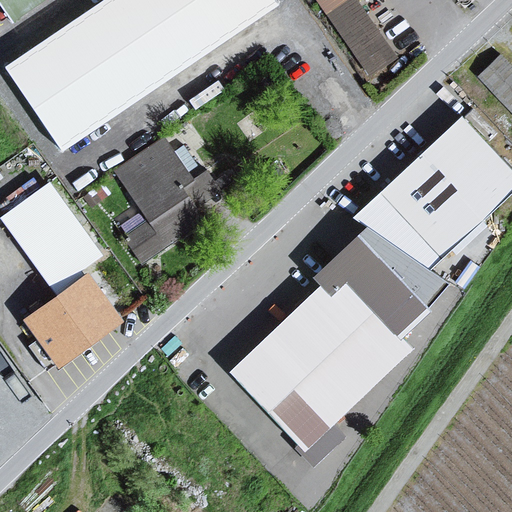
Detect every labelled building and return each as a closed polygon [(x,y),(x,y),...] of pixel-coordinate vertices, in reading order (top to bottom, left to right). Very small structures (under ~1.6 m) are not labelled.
[(0,0),(0,11),(9,24),(45,0),(0,0)] [(91,0),(6,55),(61,140),(278,0),(91,0)] [(313,0),(325,17),(346,0),(313,0)] [(511,70),(498,56),(476,80),(511,115),(511,70)] [(511,174),(461,119),(379,195),(440,259),(511,192),(511,174)] [(134,136),(104,158),(141,220),(119,233),(140,266),(204,221),(197,210),(220,190),(204,169),(190,176),(163,137),(144,150),(134,136)] [(50,185),(6,218),(61,291),(104,260),(50,185)] [(14,283),(26,302),(53,285),(41,266),(14,283)] [(338,270),(227,373),(303,454),(414,351),(338,270)] [(88,279),(28,322),(62,368),(121,326),(88,279)]
